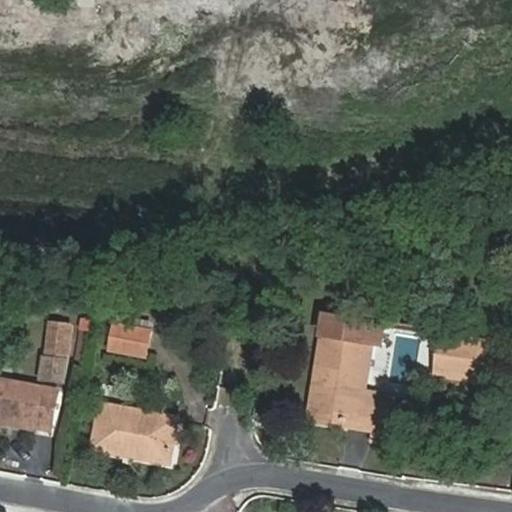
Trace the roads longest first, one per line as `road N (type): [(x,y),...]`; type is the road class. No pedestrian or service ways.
road 1 (residential): [(511,511),(249,471),(174,511)]
road 2 (residential): [(147,511),(0,487)]
